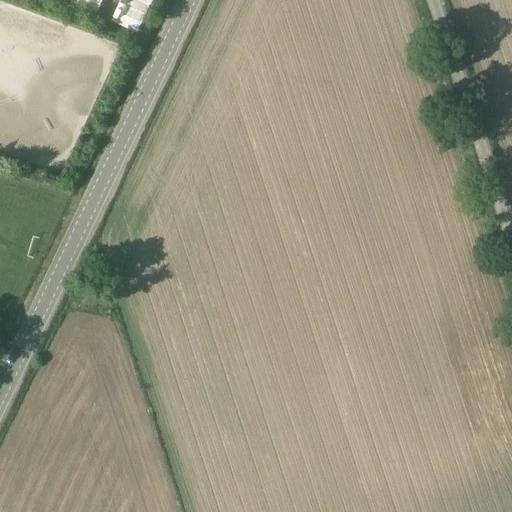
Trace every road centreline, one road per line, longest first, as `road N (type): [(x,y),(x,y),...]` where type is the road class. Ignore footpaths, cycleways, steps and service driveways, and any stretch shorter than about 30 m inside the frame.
road 1 (tertiary): [(189,0),(0,396)]
road 2 (unclassified): [(511,247),(431,0)]
